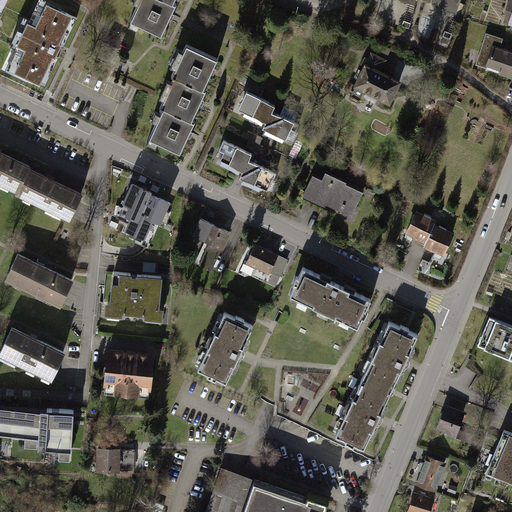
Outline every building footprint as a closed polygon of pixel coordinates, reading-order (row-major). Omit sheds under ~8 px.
[(167,0),(141,0),(132,20),(162,34),(176,4),(173,3),(167,0)] [(409,0),(414,1),(414,0),(433,0),(432,3),(436,4),(436,3),(455,9),(458,3),(459,3),(459,0),(409,0)] [(41,1),(7,72),(42,87),(75,18),(41,1)] [(336,42),(338,33),(321,29),(319,38),(336,42)] [(506,40),(486,33),(476,64),(511,75),(511,52),(503,49),(506,40)] [(164,105),(148,140),(156,143),(158,138),(182,149),(191,132),(196,119),(194,117),(201,103),(208,87),(205,85),(212,70),(219,55),(187,40),(173,72),(176,73),(161,104),(164,105)] [(352,91),(350,96),(361,101),(366,91),(389,102),(400,82),(380,72),(386,60),(372,53),(363,71),(359,69),(352,81),(356,83),(355,85),(351,83),(348,89),(352,91)] [(275,104),(247,90),(238,108),(266,122),(272,110),(275,104)] [(300,124),(272,110),(266,122),(263,127),(286,138),(290,129),(296,132),(300,124)] [(252,153),(224,139),(219,150),(224,152),(220,159),(243,170),(249,159),(252,153)] [(0,150),(0,184),(18,193),(32,166),(0,150)] [(277,173),(249,159),(243,170),(240,176),(268,190),(277,173)] [(87,193),(32,166),(18,193),(74,220),(87,193)] [(312,176),(302,196),(329,209),(332,204),(353,214),(363,194),(323,174),(320,180),(312,176)] [(124,202),(121,218),(129,221),(135,208),(142,211),(150,193),(151,191),(133,183),(124,202)] [(150,193),(142,211),(153,216),(160,219),(168,201),(150,193)] [(129,221),(126,227),(144,235),(153,216),(142,211),(135,208),(129,221)] [(415,233),(427,239),(433,225),(435,220),(417,212),(408,230),(403,228),(394,246),(407,252),(415,233)] [(203,220),(196,236),(212,242),(203,263),(218,270),(234,233),(203,220)] [(427,239),(425,242),(437,248),(430,262),(444,269),(451,254),(446,252),(455,235),(433,225),(427,239)] [(260,243),(250,264),(273,275),(283,254),(260,243)] [(75,282),(19,256),(6,283),(62,309),(75,282)] [(372,297),(300,267),(288,295),(360,325),(372,297)] [(159,311),(161,280),(135,278),(135,279),(131,279),(131,277),(112,275),(109,306),(105,306),(104,318),(122,320),(122,317),(144,319),(143,322),(161,323),(162,311),(159,311)] [(224,311),(198,368),(213,375),(227,381),(240,352),(253,324),(239,318),(224,311)] [(511,325),(499,320),(487,349),(511,358),(511,325)] [(390,321),(336,435),(365,448),(377,423),(404,366),(419,335),(390,321)] [(69,355),(15,329),(1,357),(55,383),(69,355)] [(159,354),(112,349),(108,386),(156,391),(159,354)] [(0,432),(26,435),(26,444),(73,448),(75,410),(0,403),(0,432)] [(465,412),(446,405),(438,426),(449,430),(448,433),(468,441),(471,433),(458,428),(465,412)] [(511,433),(495,471),(511,477),(511,433)] [(121,443),(97,443),(97,467),(121,467),(121,443)] [(447,465),(430,459),(420,486),(437,492),(447,465)] [(308,498),(254,481),(247,502),(214,490),(206,511),(321,511),(323,509),(326,500),(309,494),(308,498)] [(417,491),(411,511),(410,511),(432,511),(437,497),(417,491)]
